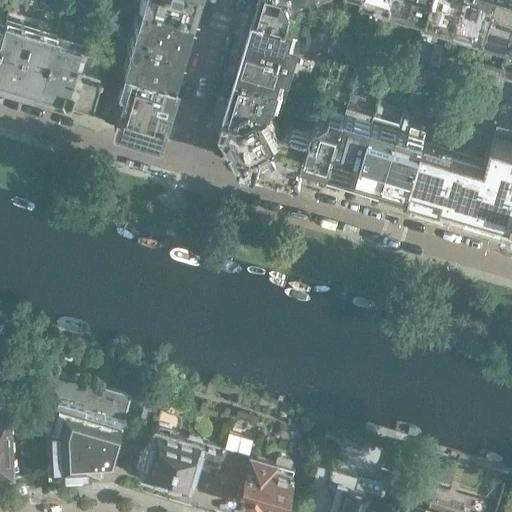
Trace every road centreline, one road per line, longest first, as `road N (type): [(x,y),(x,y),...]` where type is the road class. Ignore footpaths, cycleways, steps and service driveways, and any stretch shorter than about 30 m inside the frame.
road 1 (residential): [(511,267),(179,167)]
road 2 (residential): [(179,167),(0,113)]
road 3 (residential): [(179,167),(229,0)]
